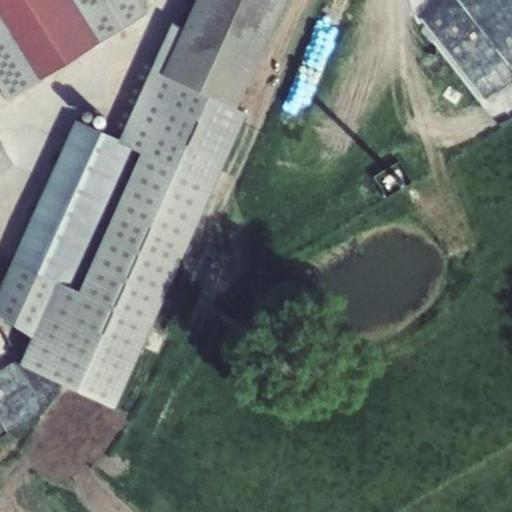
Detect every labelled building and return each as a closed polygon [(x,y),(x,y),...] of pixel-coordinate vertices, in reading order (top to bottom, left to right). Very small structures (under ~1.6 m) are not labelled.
[(0,0),(0,90),(7,102),(96,46),(67,0),(0,0)] [(141,0),(67,0),(96,46),(149,13),(141,0)] [(276,0),(188,0),(156,73),(160,75),(228,106),(276,0)] [(138,153),(196,178),(228,106),(160,75),(128,146),(139,151),(138,153)] [(128,146),(76,123),(12,261),(76,290),(138,153),(139,151),(128,146)] [(0,175),(13,166),(0,146),(0,175)] [(0,436),(10,431),(0,413),(0,436)]
